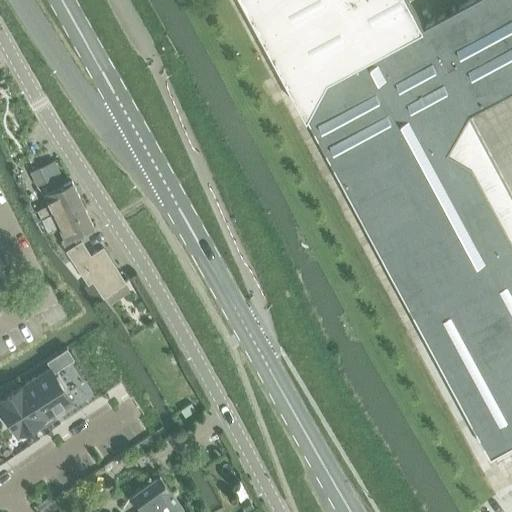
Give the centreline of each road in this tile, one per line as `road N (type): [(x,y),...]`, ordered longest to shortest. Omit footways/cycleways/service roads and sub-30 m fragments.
road 1 (unclassified): [(277,511),(0,29)]
road 2 (unclassified): [(248,338),(259,301),(119,0)]
road 3 (tertiary): [(248,338),(143,147)]
road 4 (tertiary): [(348,511),(248,338)]
road 5 (tertiary): [(143,147),(99,122),(19,0)]
road 6 (tertiary): [(143,147),(61,0)]
road 7 (residential): [(0,496),(123,416)]
road 8 (residential): [(0,218),(40,300),(0,325)]
